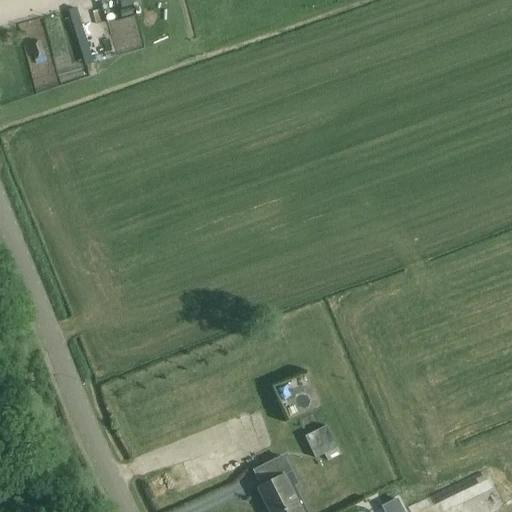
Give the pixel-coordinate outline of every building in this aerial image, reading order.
[(120,0),(123,8),(131,6),(129,0),(120,0)] [(41,40),(31,44),(35,58),(46,55),(41,40)] [(132,402),(144,399),(138,374),(126,377),(132,402)] [(210,374),(191,374),(190,392),(210,392),(210,374)] [(271,390),(262,393),(271,414),(280,411),(271,390)] [(221,434),(187,448),(195,468),(245,448),(237,430),(244,428),(239,414),(217,423),(221,434)] [(337,448),(333,441),(312,451),(316,458),(337,448)] [(445,480),(452,509),(488,500),(481,471),(445,480)] [(291,472),(259,488),(271,511),(307,511),(294,486),(297,484),(291,472)]
